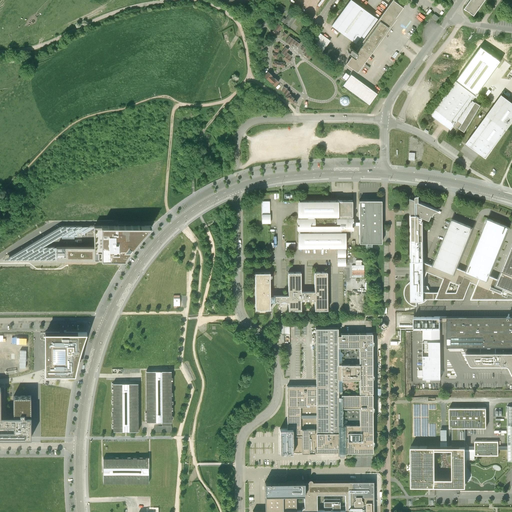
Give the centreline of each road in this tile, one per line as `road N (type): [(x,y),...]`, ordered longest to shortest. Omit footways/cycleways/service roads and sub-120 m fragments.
road 1 (unclassified): [(235,188),(236,303),(274,348),(277,364),(272,408),(240,440),(239,511)]
road 2 (tertiary): [(104,325),(163,235),(235,188)]
road 3 (unclassified): [(384,121),(256,121),(239,134),(237,167)]
road 4 (track): [(168,0),(117,12),(39,47),(0,52)]
road 5 (track): [(295,111),(249,76),(238,24),(199,0)]
road 6 (tertiary): [(235,188),(309,174),(383,173)]
road 7 (tertiary): [(383,173),(511,197)]
road 8 (unclassified): [(384,121),(396,88),(453,13)]
road 9 (tertiary): [(79,447),(104,325)]
road 10 (track): [(249,76),(196,139),(192,178)]
